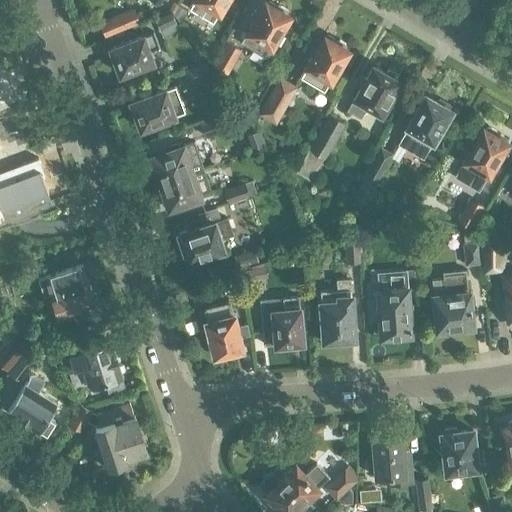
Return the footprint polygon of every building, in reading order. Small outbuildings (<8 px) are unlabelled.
[(194,0),(189,10),(213,24),(222,10),(225,12),(231,3),(227,1),(227,0),(194,0)] [(277,8),(266,2),(241,43),(266,57),(271,47),(272,47),(274,44),(277,46),(283,36),(280,34),(292,13),(279,6),(277,8)] [(173,14),(181,25),(188,12),(178,6),(173,14)] [(135,9),(101,24),(106,37),(141,23),(135,9)] [(156,23),(160,32),(177,26),(174,16),(156,23)] [(153,33),(110,49),(115,62),(113,65),(115,72),(119,73),(120,76),(121,75),(125,85),(139,80),(135,70),(153,63),(149,52),(159,48),(153,33)] [(325,36),(300,77),(324,92),(330,82),(331,82),(333,78),(336,80),(342,71),(338,69),(349,50),(346,49),(346,45),(340,42),(336,43),(325,36)] [(226,50),(217,67),(227,73),(236,56),(226,50)] [(187,73),(191,84),(210,77),(205,66),(187,73)] [(373,66),(348,111),(360,118),(367,106),(382,115),(383,113),(387,115),(392,106),(388,104),(401,82),(398,80),(400,76),(389,70),(386,74),(373,66)] [(281,74),(260,111),(277,123),(299,84),(281,74)] [(140,127),(141,130),(161,123),(163,125),(170,123),(171,119),(186,113),(176,87),(131,103),(135,115),(133,119),(136,126),(140,127)] [(408,128),(401,139),(398,145),(422,159),(428,150),(432,142),(433,142),(435,139),(439,141),(444,130),(441,128),(451,111),(449,109),(451,106),(440,99),(438,103),(426,96),(407,127),(408,128)] [(329,115),(296,172),(310,181),(323,158),(324,159),(345,125),(329,115)] [(200,125),(204,138),(225,130),(221,118),(200,125)] [(489,175),(508,143),(496,136),(496,132),(489,128),(485,129),(483,128),(473,146),(469,147),(465,155),(466,158),(458,171),(482,186),(489,175)] [(156,184),(192,172),(190,169),(201,164),(194,143),(184,147),(184,146),(180,148),(177,145),(170,148),(169,152),(151,158),(151,160),(149,163),(156,184)] [(392,154),(387,151),(382,148),(358,188),(371,195),(388,165),(387,164),(392,154)] [(0,221),(52,203),(42,177),(45,176),(38,159),(0,172),(0,221)] [(193,177),(192,172),(156,184),(164,206),(167,207),(168,210),(187,203),(190,206),(197,203),(198,200),(201,199),(201,198),(212,195),(204,173),(193,177)] [(225,191),(229,203),(249,196),(245,184),(225,191)] [(471,227),(484,205),(471,197),(458,219),(471,227)] [(187,259),(188,263),(208,256),(209,259),(221,255),(220,252),(224,251),(221,239),(233,235),(227,219),(215,223),(215,222),(179,235),(183,247),(179,248),(183,260),(187,259)] [(344,237),(347,264),(360,262),(357,236),(344,237)] [(482,236),(486,272),(501,271),(506,242),(482,236)] [(464,244),(467,265),(481,264),(479,242),(464,244)] [(258,263),(254,251),(234,257),(238,269),(258,263)] [(78,308),(81,318),(97,313),(94,303),(95,303),(94,299),(96,296),(95,291),(91,290),(90,286),(89,286),(82,265),(38,279),(44,295),(51,293),(58,314),(78,308)] [(266,268),(254,271),(242,273),(246,296),(259,294),(256,280),(268,278),(266,268)] [(433,295),(437,330),(450,329),(450,331),(454,334),(463,333),(466,329),(466,327),(473,326),(470,292),(468,292),(466,271),(443,273),(443,279),(432,280),(434,295),(433,295)] [(511,274),(503,276),(511,325),(511,324),(511,274)] [(0,276),(0,299),(14,296),(7,275),(0,276)] [(325,340),(325,344),(341,343),(341,339),(355,337),(352,296),(351,296),(349,279),(337,281),(338,290),(321,291),(322,302),(321,302),(321,305),(317,306),(318,319),(322,318),(324,340),(325,340)] [(378,289),(382,335),(387,335),(387,339),(406,338),(405,334),(410,333),(407,287),(378,289)] [(263,331),(265,345),(275,344),(276,346),(278,345),(281,348),(289,347),(291,344),(303,343),(299,297),(284,298),(285,310),(273,311),(274,331),(263,331)] [(209,335),(215,357),(218,356),(221,358),(226,357),(228,353),(243,350),(234,316),(233,315),(230,303),(204,310),(207,322),(206,322),(206,324),(204,328),(206,332),(209,335)] [(0,357),(0,363),(8,370),(25,349),(15,340),(0,357)] [(106,382),(109,391),(124,386),(121,377),(122,376),(118,364),(119,364),(116,355),(112,343),(79,353),(79,354),(70,357),(74,370),(83,367),(90,387),(106,382)] [(46,349),(50,360),(64,356),(61,344),(46,349)] [(26,353),(9,372),(21,383),(38,363),(26,353)] [(37,431),(46,436),(54,422),(46,417),(55,403),(37,392),(43,382),(35,377),(29,378),(26,384),(25,384),(7,412),(18,419),(18,420),(26,425),(26,424),(37,431)] [(92,411),(79,404),(68,425),(81,432),(92,411)] [(114,468),(123,465),(126,459),(126,457),(146,451),(134,416),(133,416),(130,404),(98,414),(101,425),(94,428),(101,450),(92,452),(97,467),(107,464),(108,465),(109,464),(114,467),(114,468)] [(441,434),(446,473),(477,468),(472,430),(456,432),(456,430),(445,431),(446,434),(441,434)] [(409,452),(403,452),(402,438),(372,440),(375,477),(388,477),(388,484),(411,482),(409,452)] [(277,504),(284,511),(292,511),(318,488),(317,487),(329,477),(316,464),(305,475),(296,465),(279,481),(272,474),(261,484),(268,492),(266,493),(269,496),(268,499),(274,504),(277,504)] [(336,502),(356,483),(356,474),(349,466),(344,470),(343,469),(323,489),(336,502)] [(419,510),(431,508),(427,481),(416,482),(419,510)] [(489,499),(491,511),(504,511),(502,497),(489,499)]
